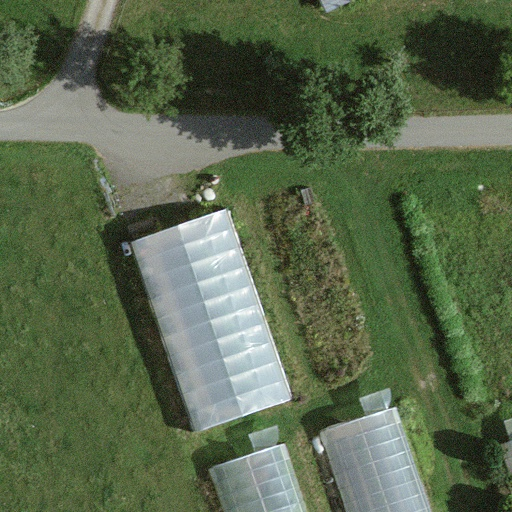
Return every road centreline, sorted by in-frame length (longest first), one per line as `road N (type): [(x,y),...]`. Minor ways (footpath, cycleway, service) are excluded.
road 1 (unclassified): [(511,131),(0,133)]
road 2 (unknown): [(105,0),(63,132)]
